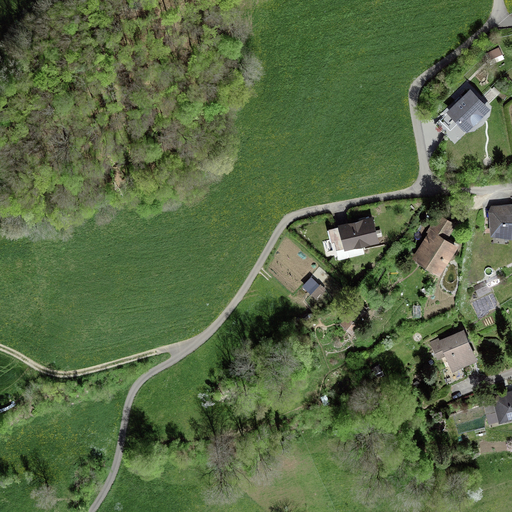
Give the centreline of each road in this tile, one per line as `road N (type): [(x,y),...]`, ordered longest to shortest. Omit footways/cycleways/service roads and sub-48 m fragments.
road 1 (residential): [(426,191),(413,90),(493,19),(496,0)]
road 2 (track): [(0,350),(49,371),(90,370),(209,335)]
road 3 (residential): [(287,218),(426,191)]
